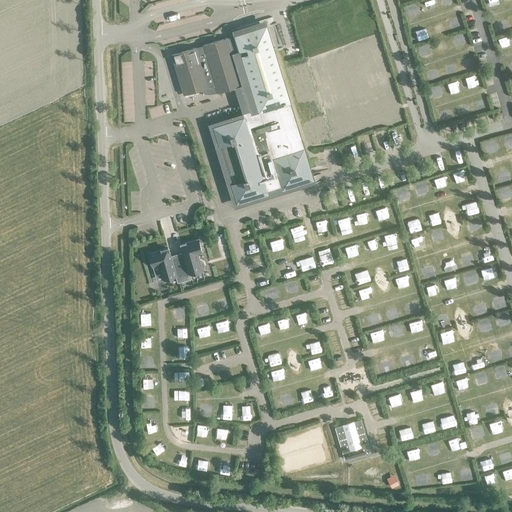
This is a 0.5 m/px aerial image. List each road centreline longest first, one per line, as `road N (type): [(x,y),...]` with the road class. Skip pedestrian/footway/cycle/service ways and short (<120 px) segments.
road 1 (unclassified): [(307,511),(169,497),(147,488),(124,463),(113,419),(96,0)]
road 2 (unknown): [(436,147),(511,372)]
